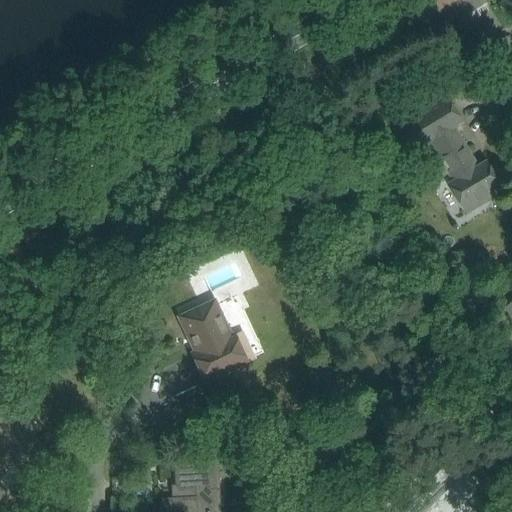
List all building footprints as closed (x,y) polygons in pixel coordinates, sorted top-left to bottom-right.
[(400,124),(387,132),(395,147),(402,158),(412,152),(414,155),(426,148),(424,145),(433,140),(444,158),(440,160),(432,165),(440,179),(449,174),(453,182),(448,185),(466,214),(488,201),(505,191),(487,161),(478,166),(454,127),(463,122),(448,96),(400,124)] [(332,184),(327,174),(317,180),(323,190),(332,184)] [(454,274),(440,282),(447,294),(461,286),(454,274)] [(473,317),(491,306),(485,296),(467,307),(473,317)] [(205,383),(224,375),(248,363),(235,334),(231,336),(215,301),(179,318),(196,352),(192,354),(205,383)] [(2,366),(0,370),(0,382),(9,386),(14,371),(2,366)] [(0,498),(7,492),(0,484),(0,478),(15,464),(25,473),(45,454),(3,412),(0,414),(0,498)] [(173,500),(163,500),(163,511),(209,511),(210,511),(218,510),(216,463),(207,463),(196,464),(176,465),(177,488),(179,488),(179,499),(173,500)] [(414,474),(391,497),(376,511),(426,511),(427,511),(474,511),(465,502),(471,495),(471,480),(464,473),(467,470),(467,469),(457,479),(445,466),(426,485),(414,474)]
